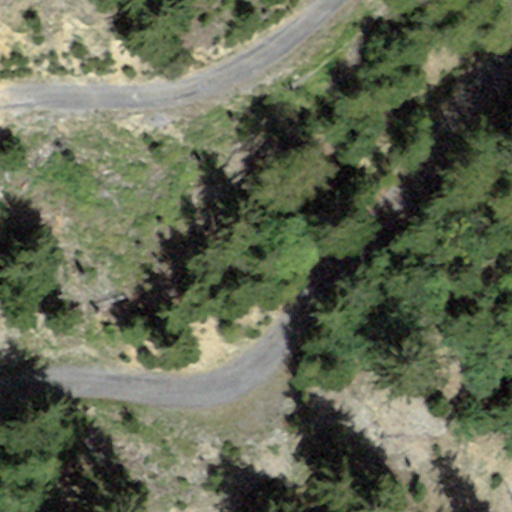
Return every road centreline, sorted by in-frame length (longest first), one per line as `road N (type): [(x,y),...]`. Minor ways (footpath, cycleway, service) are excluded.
road 1 (unclassified): [(511,30),(482,54),(357,228),(196,409),(157,415),(44,397),(0,403)]
road 2 (unclassified): [(0,106),(134,116),(173,109),(220,91),(320,0)]
